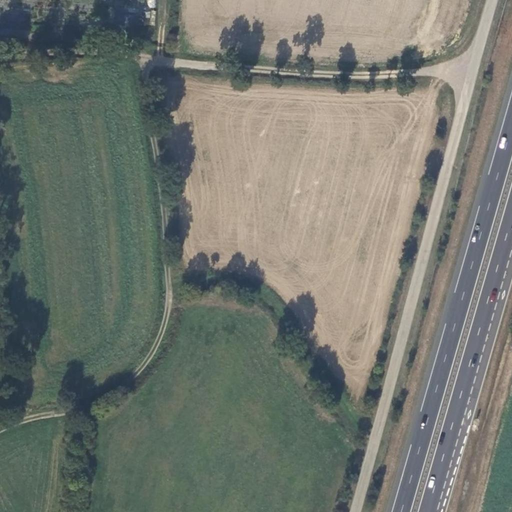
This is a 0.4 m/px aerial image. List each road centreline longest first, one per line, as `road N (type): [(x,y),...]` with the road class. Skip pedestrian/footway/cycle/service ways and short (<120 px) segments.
road 1 (unclassified): [(353,511),(491,0)]
road 2 (track): [(0,428),(112,394),(136,377),(158,342),(168,276),(143,65)]
road 3 (trunk): [(511,123),(400,511)]
road 4 (track): [(468,75),(143,65)]
road 5 (trunk): [(426,511),(511,214)]
road 6 (track): [(168,276),(231,281),(271,297),(352,426),(376,436)]
road 7 (track): [(0,57),(107,54),(143,65)]
